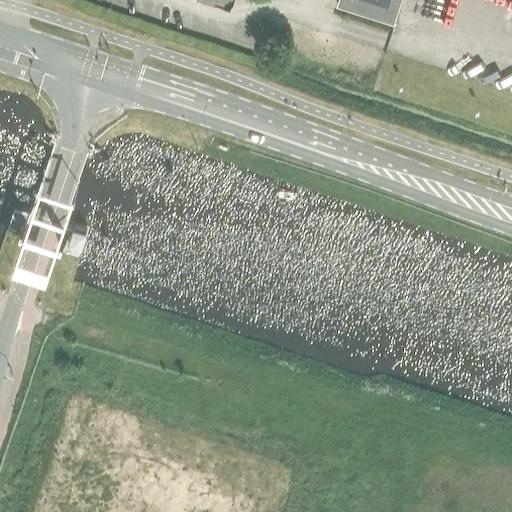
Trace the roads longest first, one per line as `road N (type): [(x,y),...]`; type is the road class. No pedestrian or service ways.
road 1 (secondary): [(511,218),(349,154),(91,71)]
road 2 (tertiary): [(0,357),(91,71)]
